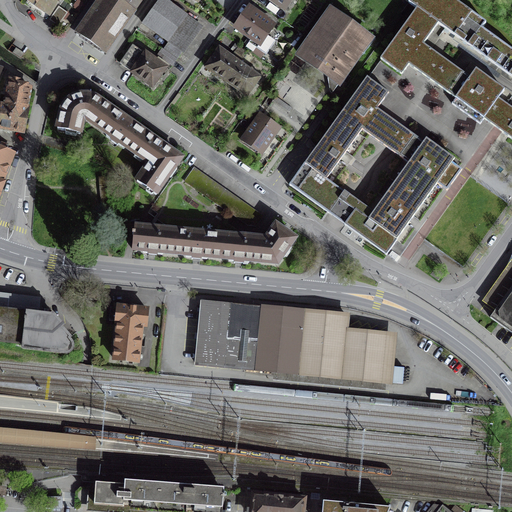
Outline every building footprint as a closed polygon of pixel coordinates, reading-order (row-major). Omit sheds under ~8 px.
[(31,0),(43,8),(49,13),(58,0),(31,0)] [(134,11),(132,10),(117,0),(100,0),(77,33),(105,52),(134,11)] [(117,0),(132,10),(139,0),(117,0)] [(201,26),(165,0),(159,0),(143,24),(168,41),(163,49),(178,59),(201,26)] [(291,0),(273,0),(285,9),(291,0)] [(504,90),(476,70),(470,78),(424,45),(439,25),(446,30),(455,36),(471,13),(452,0),(410,0),(408,3),(416,8),(380,59),(402,75),(409,66),(433,83),(455,98),(451,103),(480,124),(484,119),(497,129),(502,132),(511,139),(511,108),(498,99),(504,90)] [(273,26),(248,9),(236,27),(260,44),(273,26)] [(370,40),(330,12),(299,56),(334,80),(339,84),(370,40)] [(471,13),(455,36),(463,42),(465,43),(468,46),(468,47),(472,50),(474,51),(486,60),(489,61),(496,66),(502,71),(505,73),(509,76),(511,77),(511,50),(485,23),(471,13)] [(15,40),(8,50),(21,59),(28,48),(15,40)] [(165,68),(133,45),(120,63),(136,74),(152,86),(165,68)] [(178,59),(163,49),(158,56),(173,66),(178,59)] [(220,50),(207,67),(246,95),(259,78),(249,71),(220,50)] [(462,170),(451,163),(454,159),(426,139),(423,143),(377,109),(388,93),(367,78),(290,185),(328,213),(345,225),(386,255),(411,221),(437,184),(440,187),(447,191),(462,170)] [(5,107),(25,111),(30,85),(6,79),(3,91),(7,93),(5,107)] [(97,127),(110,109),(98,100),(94,98),(94,99),(91,97),(91,95),(87,94),(83,94),(83,97),(79,97),(79,96),(77,97),(74,98),(72,99),(70,100),(68,102),(67,103),(66,105),(65,106),(64,108),(63,110),(62,111),(61,113),(58,129),(80,134),(83,118),(85,118),(97,127)] [(25,111),(5,107),(0,105),(0,127),(21,132),(25,111)] [(135,154),(148,136),(132,124),(133,124),(130,122),(126,120),(110,109),(97,127),(113,139),(112,141),(117,145),(119,143),(135,154)] [(253,115),(250,112),(245,118),(249,121),(253,115)] [(278,129),(260,116),(243,139),(262,152),(278,129)] [(156,194),(181,159),(165,147),(148,136),(135,154),(150,164),(138,181),(156,194)] [(0,183),(12,154),(0,148),(0,183)] [(194,168),(185,181),(247,225),(256,226),(263,216),(194,168)] [(266,239),(262,239),(260,262),(277,263),(294,239),(276,225),(266,239)] [(153,252),(197,256),(240,260),(260,262),(262,239),(136,227),(134,250),(153,252)] [(511,286),(490,318),(511,333),(511,286)] [(98,289),(87,288),(86,298),(96,299),(98,289)] [(66,354),(69,353),(71,351),(72,349),(72,345),(71,342),(68,339),(70,338),(60,328),(62,326),(53,315),(52,316),(38,315),(39,301),(0,296),(0,341),(23,344),(23,348),(66,354)] [(201,303),(196,364),(342,377),(346,332),(348,317),(329,316),(201,303)] [(114,359),(138,361),(142,326),(145,326),(147,309),(119,306),(119,308),(111,308),(109,320),(117,321),(117,323),(118,323),(114,359)] [(342,377),(403,383),(404,368),(386,366),(389,336),(346,332),(342,377)] [(95,451),(96,437),(55,433),(0,428),(0,443),(55,448),(95,451)] [(96,482),(94,504),(109,505),(198,511),(222,511),(224,492),(96,482)] [(249,511),(305,511),(306,497),(251,492),(249,511)] [(51,499),(46,499),(46,508),(51,508),(51,507),(61,507),(61,501),(51,501),(51,499)] [(322,511),(388,511),(390,508),(323,501),(322,511)]
